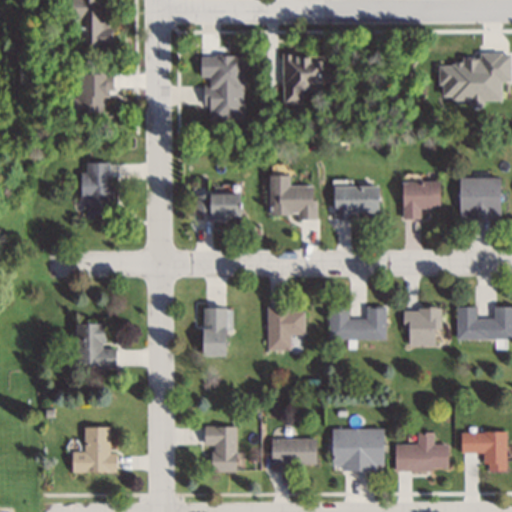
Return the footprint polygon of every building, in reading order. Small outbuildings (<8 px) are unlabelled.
[(67,0),(67,20),(77,21),(77,46),(107,47),(108,2),(97,2),(96,0),(67,0)] [(240,55),(197,55),(197,77),(202,77),(202,106),(206,106),(206,120),(240,120),(240,55)] [(280,103),(302,103),(302,81),(325,82),(325,55),(280,55),(280,103)] [(107,66),(74,66),(74,97),(68,97),(68,113),(107,113),(107,66)] [(81,172),(81,218),(110,217),(109,162),(84,163),(85,172),(81,172)] [(287,175),(267,175),(268,217),(314,217),(314,185),(287,186),(287,175)] [(457,177),(457,218),(501,218),(501,177),(457,177)] [(400,181),(400,219),(419,219),(419,206),(438,206),(437,180),(400,181)] [(332,186),(332,218),(352,218),(352,213),(378,213),(378,186),(332,186)] [(192,194),(192,218),(240,218),(240,194),(192,194)] [(511,305),(493,305),(494,317),(475,318),(475,306),(456,306),(456,339),(511,338),(511,305)] [(347,306),(328,306),(328,339),(384,339),(384,306),(366,306),(366,319),(347,319),(347,306)] [(200,355),(226,355),(226,307),(200,307),(200,355)] [(266,349),(289,349),(289,333),(303,333),(303,307),(266,307),(266,349)] [(438,308),(402,307),(402,345),(438,345),(438,308)] [(74,323),(74,366),(115,365),(115,346),(103,346),(102,322),(74,323)] [(70,471),(115,471),(115,451),(109,451),(109,426),(82,426),(82,450),(70,450),(70,471)] [(235,426),(202,426),(202,446),(209,446),(209,470),(235,470),(235,426)] [(382,427),(330,427),(330,469),(382,469),(382,427)] [(446,469),(446,443),(431,443),(432,431),(416,431),(416,443),(393,443),(393,468),(446,469)] [(460,431),(460,451),(482,451),(482,470),(504,470),(504,431),(460,431)] [(270,466),(315,466),(315,437),(270,438),(270,466)]
